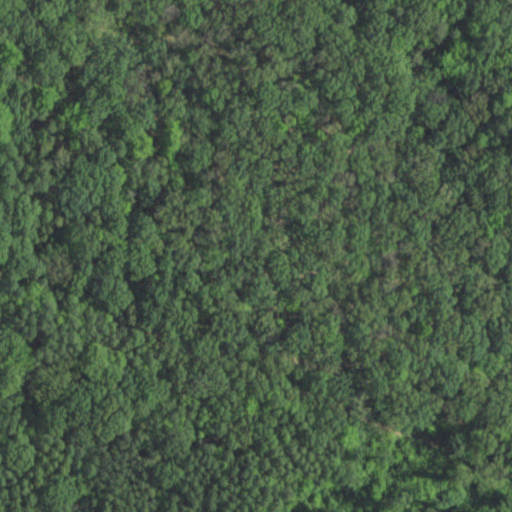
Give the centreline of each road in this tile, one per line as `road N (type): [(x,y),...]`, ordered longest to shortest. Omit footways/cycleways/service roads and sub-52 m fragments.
road 1 (track): [(511,477),(0,260)]
road 2 (track): [(0,366),(151,432),(235,423),(286,458),(315,511)]
